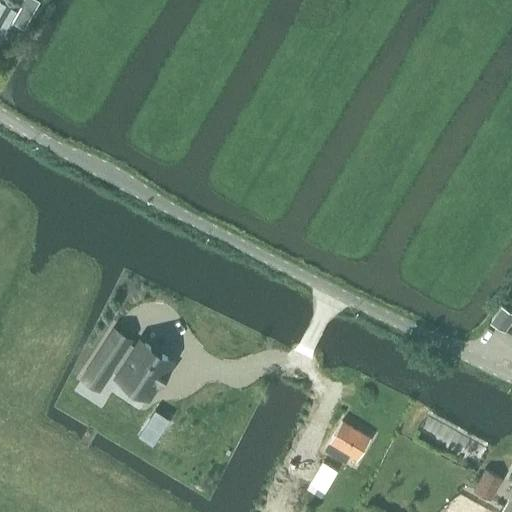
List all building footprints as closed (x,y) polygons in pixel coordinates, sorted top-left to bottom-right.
[(0,0),(0,39),(20,6),(9,0),(0,0)] [(511,317),(511,310),(502,304),(491,319),(505,328),(511,317)] [(173,362),(142,343),(137,350),(129,345),(131,342),(115,332),(85,382),(101,391),(113,372),(121,377),(119,380),(150,400),(159,386),(161,387),(169,373),(167,372),(173,362)] [(155,410),(139,435),(152,444),(169,419),(155,410)] [(341,420),(325,448),(339,457),(343,449),(357,458),(370,437),(341,420)] [(310,483),(324,492),(337,470),(323,461),(310,483)] [(487,469),(475,490),(491,499),(503,478),(487,469)] [(511,511),(511,481),(506,492),(511,496),(502,511),(511,511)]
